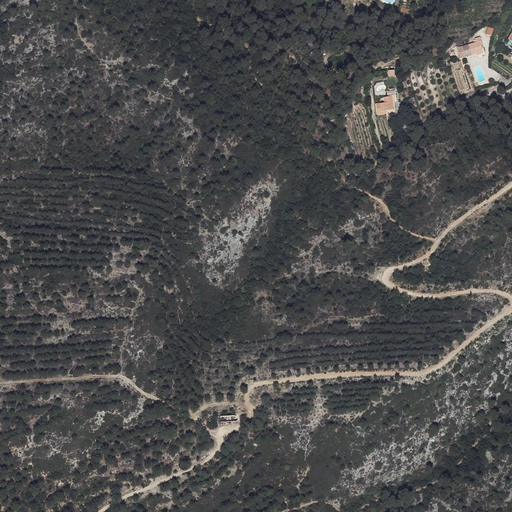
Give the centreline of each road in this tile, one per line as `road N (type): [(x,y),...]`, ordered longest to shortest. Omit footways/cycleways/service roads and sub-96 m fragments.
road 1 (track): [(0,382),(123,377),(194,415),(213,404),(250,407),(255,384),(426,374),(511,307)]
road 2 (track): [(511,301),(488,291),(414,294),(393,285),(389,273),(429,254),(445,232),(511,186)]
road 3 (track): [(100,511),(215,453),(221,432),(194,415)]
